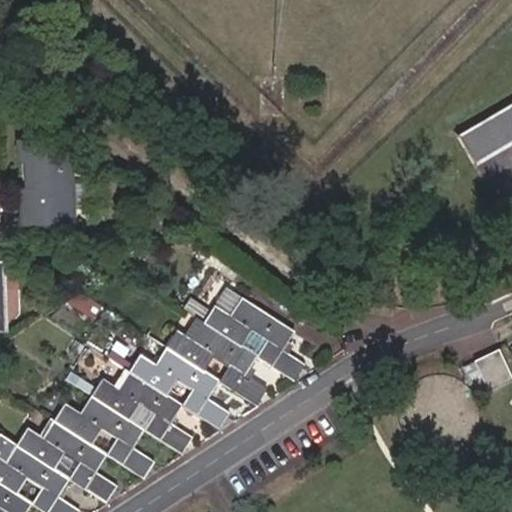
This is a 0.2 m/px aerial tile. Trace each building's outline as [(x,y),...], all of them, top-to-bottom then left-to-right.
[(511,102),(452,138),(467,164),(511,136),(511,102)] [(72,214),(68,147),(33,148),(34,180),(20,181),(22,217),(72,214)] [(248,348),(283,371),(294,355),(272,340),(283,322),(228,287),(216,306),(203,298),(193,313),(232,338),(243,322),(258,331),(248,348)] [(159,339),(195,362),(207,345),(222,354),(210,372),(250,398),(259,379),(237,364),(248,348),(232,338),(193,313),(182,331),(169,322),(159,339)] [(174,396),(213,420),(223,404),(199,389),(210,372),(195,362),(159,339),(148,356),(131,346),(120,362),(159,386),(169,371),(184,380),(174,396)] [(511,387),(511,358),(510,352),(472,367),(485,398),(511,387)] [(95,367),(84,384),(138,419),(177,444),(188,427),(164,411),(174,396),(159,386),(120,362),(111,377),(95,367)] [(127,436),(138,419),(84,384),(73,402),(56,392),(46,407),(85,433),(96,416),(112,426),(101,442),(141,467),(151,451),(127,436)] [(91,459),(101,442),(85,433),(46,407),(34,425),(22,416),(12,431),(48,454),(58,437),(75,448),(65,465),(104,490),(114,474),(91,459)] [(52,484),(65,465),(48,454),(12,431),(0,449),(0,477),(8,482),(20,464),(34,473),(22,491),(54,511),(69,511),(77,500),(52,484)] [(0,477),(0,511),(22,511),(13,506),(22,491),(8,482),(0,477)]
